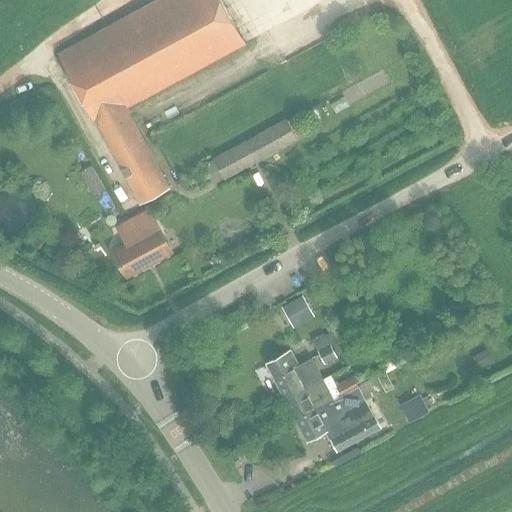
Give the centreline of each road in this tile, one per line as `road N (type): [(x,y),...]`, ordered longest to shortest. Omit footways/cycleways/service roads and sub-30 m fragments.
road 1 (residential): [(124,358),(511,144)]
road 2 (tertiary): [(222,511),(124,358)]
road 3 (unknown): [(497,152),(410,0)]
road 4 (tertiary): [(124,358),(0,278)]
